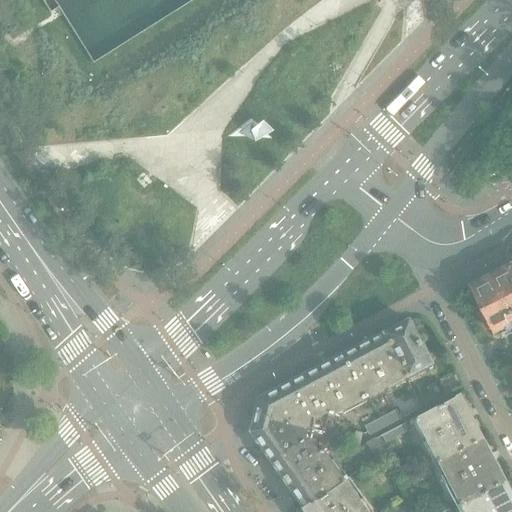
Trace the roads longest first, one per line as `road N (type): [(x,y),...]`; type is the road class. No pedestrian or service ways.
road 1 (primary): [(0,266),(170,143),(391,0)]
road 2 (primary): [(268,0),(0,183)]
road 3 (secondary): [(166,408),(294,314),(392,210)]
road 4 (secondary): [(347,170),(139,369)]
road 5 (secondary): [(511,11),(392,118),(347,170)]
road 6 (residential): [(425,238),(432,288),(511,432)]
road 7 (secondary): [(392,210),(511,53)]
road 8 (secondary): [(52,278),(70,333),(106,398)]
road 9 (secondary): [(139,369),(103,322),(52,278)]
road 10 (secondary): [(237,511),(166,408)]
road 11 (residential): [(106,398),(75,424),(28,492)]
